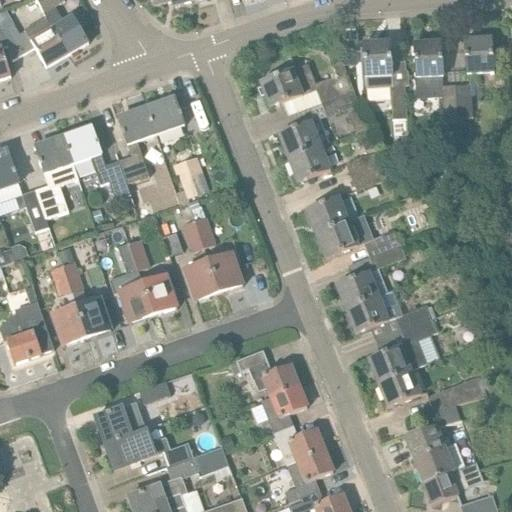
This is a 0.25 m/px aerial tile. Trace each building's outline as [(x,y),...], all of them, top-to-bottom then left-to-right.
[(52,32),(68,58),(89,45),(74,19),(64,25),(55,9),(65,4),(62,0),(35,0),(44,16),(43,16),(52,32)] [(154,9),(171,4),(173,10),(196,4),(195,0),(147,0),(152,3),(154,9)] [(0,82),(11,79),(2,51),(7,49),(2,32),(1,28),(0,25),(0,82)] [(2,32),(7,49),(12,63),(35,50),(46,70),(68,58),(52,32),(31,44),(27,36),(21,39),(16,28),(2,32)] [(494,76),(492,40),(464,42),(467,78),(494,76)] [(363,45),(366,81),(365,81),(366,91),(390,90),(392,122),(407,121),(405,89),(404,64),(391,64),(390,44),(363,45)] [(443,79),(441,44),(414,46),(416,81),(443,79)] [(343,58),(343,68),(356,68),(356,57),(343,58)] [(284,105),(289,119),(349,94),(338,64),(333,66),(337,77),(315,86),(308,66),(260,86),(270,111),(284,105)] [(460,121),(457,87),(441,89),(443,122),(460,121)] [(460,121),(473,120),(471,87),(457,87),(460,121)] [(289,162),(321,148),(329,145),(320,121),(346,110),(356,134),(363,132),(354,107),(349,94),(289,119),(294,131),(279,137),(289,162)] [(175,101),(148,111),(157,137),(185,128),(175,101)] [(118,121),(132,159),(140,183),(150,179),(137,144),(157,137),(148,111),(118,121)] [(92,130),(65,140),(75,168),(102,158),(92,130)] [(369,138),(361,142),(365,151),(373,148),(369,138)] [(48,188),(36,192),(46,221),(66,214),(58,190),(78,182),(73,168),(75,168),(65,140),(35,150),(45,178),(48,188)] [(505,146),(489,147),(490,162),(506,162),(505,146)] [(298,186),(331,173),(321,148),(289,162),(298,186)] [(346,166),(351,179),(383,167),(378,153),(346,166)] [(0,156),(0,190),(17,185),(9,159),(7,155),(0,156)] [(140,183),(132,159),(120,163),(128,187),(140,183)] [(127,187),(128,187),(120,163),(97,171),(101,183),(109,181),(117,202),(130,197),(127,187)] [(383,167),(351,179),(356,193),(388,181),(383,167)] [(48,230),(46,221),(36,192),(14,200),(18,212),(26,210),(30,223),(35,235),(48,230)] [(180,207),(188,205),(185,194),(177,196),(180,207)] [(340,199),(306,213),(316,238),(362,219),(362,218),(350,223),(340,199)] [(197,202),(188,205),(191,212),(199,209),(197,202)] [(92,213),(95,224),(103,222),(100,211),(92,213)] [(364,247),(370,261),(401,249),(394,233),(372,242),(362,219),(316,238),(326,262),(364,247)] [(205,220),(193,225),(203,251),(215,247),(205,220)] [(193,225),(183,228),(192,255),(203,251),(193,225)] [(172,258),(183,254),(177,235),(165,239),(172,258)] [(138,273),(150,269),(141,242),(129,246),(138,273)] [(18,246),(10,249),(15,262),(28,257),(25,250),(18,246)] [(126,276),(138,273),(129,246),(117,251),(126,276)] [(374,273),(336,288),(346,313),(392,294),(388,295),(378,271),(406,260),(401,249),(370,261),(374,273)] [(58,254),(62,268),(74,264),(70,250),(58,254)] [(0,269),(15,264),(14,261),(10,251),(0,254),(0,269)] [(209,265),(219,296),(243,288),(232,257),(209,265)] [(77,307),(88,341),(111,333),(100,299),(87,304),(83,292),(84,292),(75,265),(64,268),(73,295),(72,296),(76,307),(77,307)] [(185,273),(196,304),(219,296),(209,265),(185,273)] [(73,295),(64,268),(50,273),(60,300),(72,296),(73,295)] [(177,310),(166,277),(142,285),(153,318),(177,310)] [(130,326),(153,318),(142,285),(118,294),(130,326)] [(25,291),(30,307),(14,312),(23,339),(6,344),(14,367),(54,353),(37,304),(32,288),(25,291)] [(346,313),(356,337),(394,322),(399,335),(401,334),(432,321),(426,307),(402,317),(392,294),(346,313)] [(484,311),(480,302),(471,305),(473,311),(478,313),(484,311)] [(64,349),(88,341),(77,307),(76,307),(52,316),(64,349)] [(407,347),(369,362),(379,388),(412,374),(426,368),(419,350),(420,349),(417,342),(437,334),(432,321),(401,334),(407,347)] [(263,353),(237,364),(241,375),(249,372),(268,364),(263,353)] [(234,377),(241,375),(237,364),(230,366),(234,377)] [(290,368),(260,380),(269,400),(298,389),(290,368)] [(379,388),(388,411),(422,397),(412,374),(379,388)] [(433,413),(487,398),(480,378),(428,399),(433,413)] [(166,384),(139,394),(144,406),(170,397),(170,396),(166,386),(166,384)] [(289,418),(307,410),(298,389),(269,400),(261,404),(274,437),(294,429),(289,418)] [(142,417),(138,405),(96,420),(105,445),(130,436),(131,435),(127,422),(142,417)] [(404,438),(423,486),(456,473),(442,438),(464,429),(462,422),(438,429),(404,438)] [(283,459),(286,468),(325,453),(316,432),(298,440),(294,429),(274,437),(283,459)] [(152,445),(147,432),(132,437),(131,435),(130,436),(105,445),(115,473),(142,463),(155,458),(155,459),(162,456),(172,453),(167,440),(152,445)] [(235,450),(230,437),(219,441),(224,454),(235,450)] [(172,453),(162,456),(167,469),(193,460),(189,447),(172,453)] [(176,511),(185,509),(181,498),(187,496),(182,481),(197,475),(199,481),(214,475),(217,482),(232,476),(229,470),(222,449),(193,460),(167,469),(172,482),(158,487),(159,489),(129,499),(133,511),(176,511)] [(289,505),(300,501),(320,493),(316,482),(334,475),(325,453),(286,468),(296,490),(284,495),(289,505)] [(423,486),(432,509),(459,498),(458,495),(483,484),(476,465),(456,474),(456,473),(423,486)] [(348,511),(342,497),(324,504),(320,493),(300,501),(301,505),(289,510),(290,511),(348,511)] [(496,511),(492,497),(462,508),(463,511),(496,511)] [(246,511),(242,500),(208,511),(186,511),(185,509),(176,511),(246,511)]
